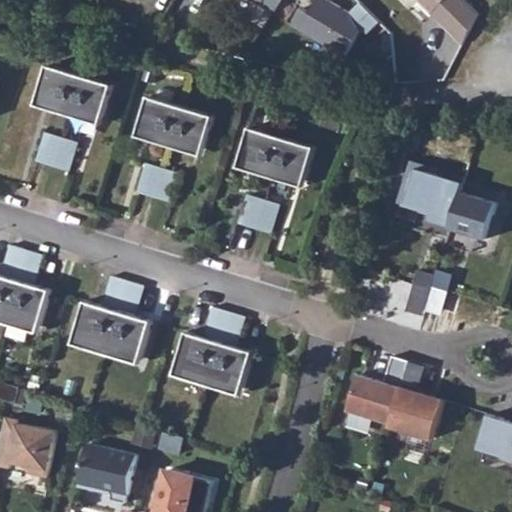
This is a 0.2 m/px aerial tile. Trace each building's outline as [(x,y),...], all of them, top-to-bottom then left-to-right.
[(259,0),(273,9),(278,0),(259,0)] [(361,0),(352,11),(331,0),(317,0),(312,10),(303,6),(294,24),(347,54),(362,27),(368,31),(380,19),(361,0)] [(422,0),(424,1),(435,12),(465,44),(481,11),(470,0),(422,0)] [(49,65),(40,98),(104,117),(115,84),(49,65)] [(151,96),(141,129),(206,148),(216,115),(151,96)] [(104,117),(40,98),(38,105),(103,124),(104,117)] [(318,146),(253,126),(242,160),(308,180),(318,146)] [(206,148),(141,129),(139,136),(204,155),(206,148)] [(80,141),(47,131),(38,160),(70,171),(80,141)] [(429,165),(412,159),(398,203),(428,213),(426,219),(487,238),(498,203),(462,192),(466,177),(443,169),(442,175),(427,171),(429,165)] [(308,180),(242,160),(240,166),(306,186),(308,180)] [(181,172),(148,162),(139,192),(172,202),(181,172)] [(282,204),(250,194),(240,223),(273,233),(282,204)] [(45,254),(13,244),(3,273),(36,283),(45,254)] [(437,274),(420,269),(408,310),(425,315),(437,274)] [(53,289),(0,272),(0,312),(42,326),(53,289)] [(146,285),(114,275),(105,304),(138,314),(146,285)] [(93,301),(82,338),(143,357),(154,320),(93,301)] [(248,316),(215,306),(206,335),(239,345),(248,316)] [(42,326),(0,312),(0,320),(40,333),(42,326)] [(189,331),(178,368),(244,388),(256,351),(189,331)] [(143,357),(82,338),(80,345),(141,364),(143,357)] [(391,422),(411,359),(395,354),(387,380),(361,372),(350,409),(391,422)] [(427,365),(411,359),(391,422),(435,436),(447,399),(419,390),(427,365)] [(244,388),(178,368),(176,374),(242,395),(244,388)] [(511,418),(491,412),(480,448),(511,457),(511,418)] [(8,417),(0,455),(0,465),(12,467),(13,461),(25,463),(31,473),(49,476),(59,430),(21,422),(21,419),(8,417)] [(139,454),(91,442),(81,482),(111,489),(113,494),(112,499),(128,503),(139,454)] [(208,511),(216,481),(169,470),(159,511),(208,511)]
